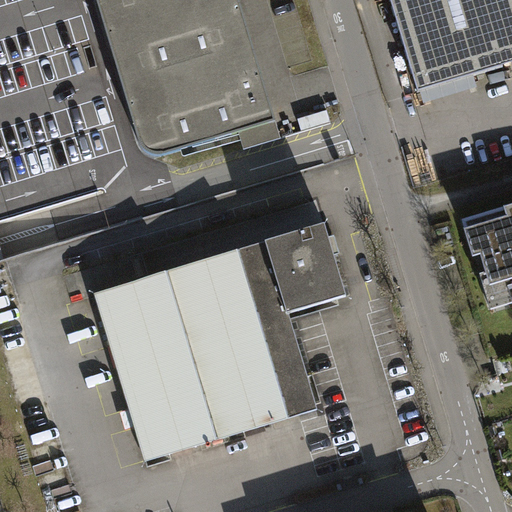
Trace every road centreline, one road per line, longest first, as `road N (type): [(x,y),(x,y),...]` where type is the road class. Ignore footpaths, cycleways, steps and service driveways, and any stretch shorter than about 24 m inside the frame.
road 1 (residential): [(335,0),(477,470)]
road 2 (residential): [(339,511),(477,470)]
